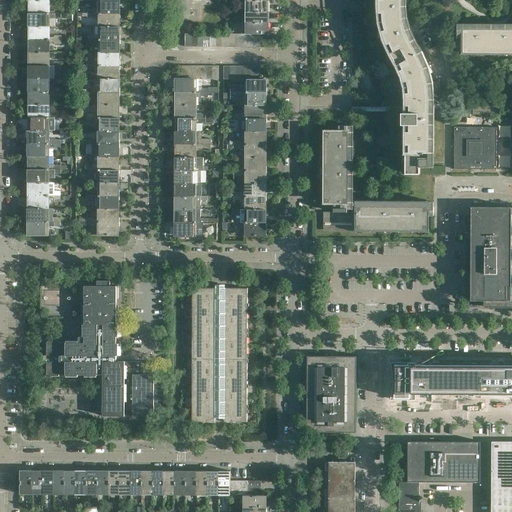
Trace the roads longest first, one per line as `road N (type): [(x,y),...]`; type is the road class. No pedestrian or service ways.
road 1 (residential): [(1,457),(294,459)]
road 2 (residential): [(1,256),(2,0)]
road 3 (residential): [(140,258),(142,56)]
road 4 (residential): [(291,258),(293,56)]
road 5 (residential): [(1,457),(1,256)]
road 6 (residential): [(140,258),(291,258)]
road 7 (residential): [(293,56),(142,56)]
road 8 (residential): [(511,416),(371,417)]
road 9 (residential): [(1,256),(140,258)]
road 10 (residential): [(372,335),(511,334)]
road 11 (residential): [(294,459),(293,334)]
